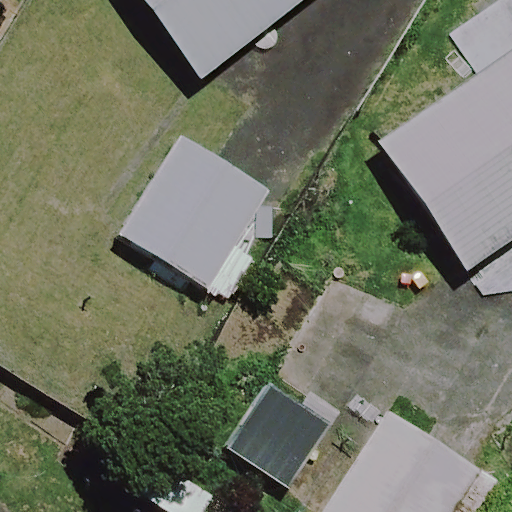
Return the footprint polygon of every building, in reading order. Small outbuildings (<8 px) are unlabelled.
[(299,0),(112,0),(182,90),(299,0)] [(511,236),(511,51),(360,154),(445,281),(511,236)] [(251,202),(163,149),(104,247),(192,300),(251,202)] [(319,426),(254,388),(211,462),(277,500),(319,426)] [(493,511),(500,502),(370,421),(313,511),(493,511)] [(220,511),(148,472),(125,511),(220,511)]
